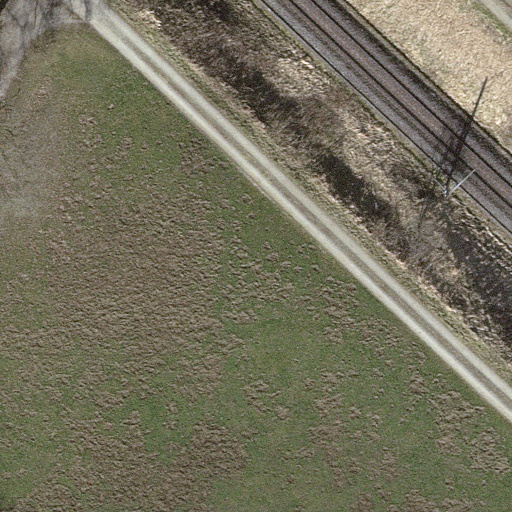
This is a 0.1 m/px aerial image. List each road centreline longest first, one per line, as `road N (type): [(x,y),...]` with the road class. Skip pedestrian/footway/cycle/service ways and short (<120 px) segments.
road 1 (track): [(78,0),(511,404)]
road 2 (track): [(0,60),(34,38),(76,33),(130,48)]
